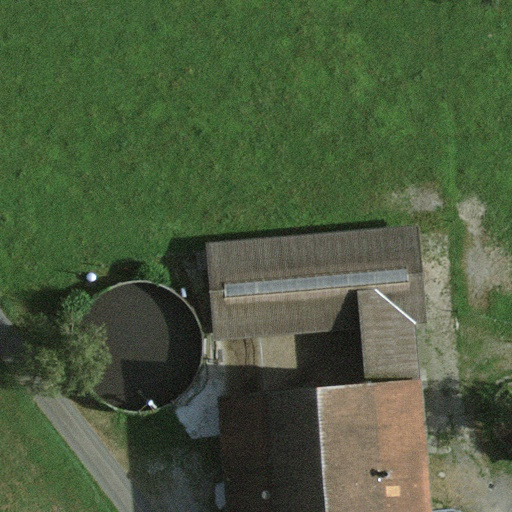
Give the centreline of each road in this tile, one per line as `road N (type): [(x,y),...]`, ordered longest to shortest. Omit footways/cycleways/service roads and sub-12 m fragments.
road 1 (track): [(127,511),(0,334)]
road 2 (track): [(486,511),(470,369),(511,358)]
